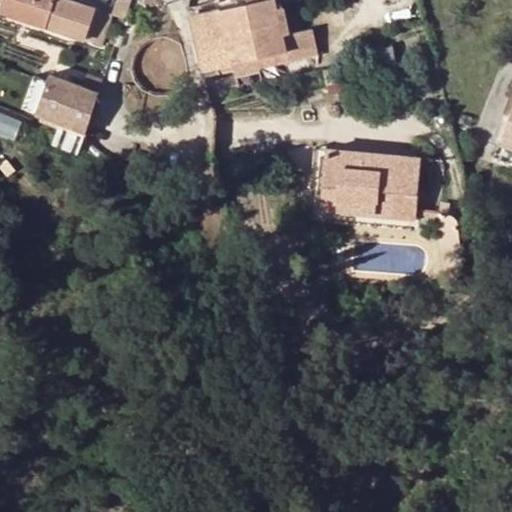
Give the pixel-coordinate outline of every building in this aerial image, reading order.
[(2,0),(0,7),(0,8),(102,44),(113,15),(71,0),(2,0)] [(123,18),(129,0),(118,0),(113,15),(123,18)] [(263,0),(248,3),(192,15),(205,69),(285,52),(274,0),(263,0)] [(286,51),(288,63),(320,56),(314,28),(285,35),(289,51),(286,51)] [(89,73),(83,87),(98,93),(103,79),(89,73)] [(86,130),(98,93),(69,83),(49,76),(35,115),(55,122),(86,133),(86,130)] [(209,84),(215,112),(231,109),(224,81),(209,84)] [(511,108),(493,158),(510,165),(511,165),(511,108)] [(0,129),(17,135),(23,118),(0,110),(0,129)] [(477,132),(469,155),(480,159),(488,136),(477,132)] [(323,209),(414,218),(415,210),(420,158),(328,149),(323,209)] [(435,212),(445,287),(461,276),(462,268),(457,222),(451,215),(435,212)]
